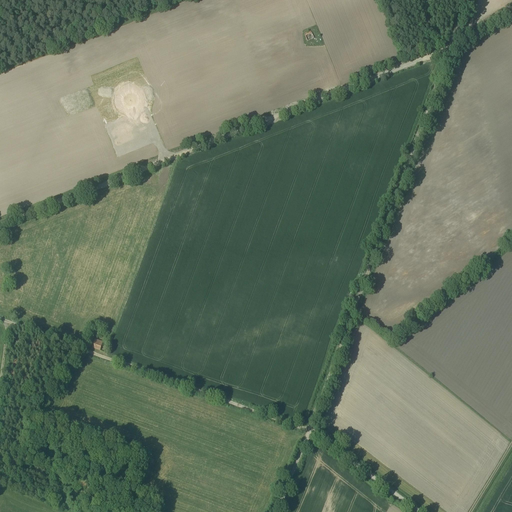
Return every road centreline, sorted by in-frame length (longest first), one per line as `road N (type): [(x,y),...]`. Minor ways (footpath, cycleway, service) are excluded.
road 1 (track): [(452,48),(309,430),(0,319)]
road 2 (track): [(0,225),(406,64)]
road 3 (track): [(277,511),(309,430),(419,511)]
